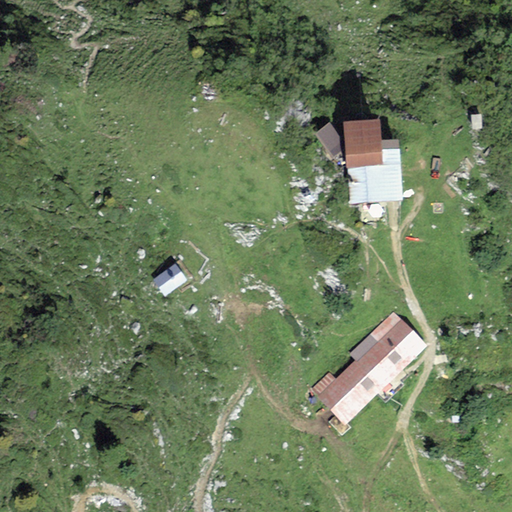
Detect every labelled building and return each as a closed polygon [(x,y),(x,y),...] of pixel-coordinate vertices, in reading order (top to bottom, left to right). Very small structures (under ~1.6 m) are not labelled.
[(480,116),(472,117),(473,129),(481,128),(480,116)] [(384,122),(344,124),(348,204),(393,201),(404,201),(402,148),(386,149),(384,122)] [(342,139),(329,123),(316,134),(333,156),(343,149),(342,139)] [(176,267),(155,280),(165,296),(186,282),(176,267)] [(329,375),(312,392),(347,428),(429,348),(393,310),(348,354),(357,362),(336,383),(329,375)]
